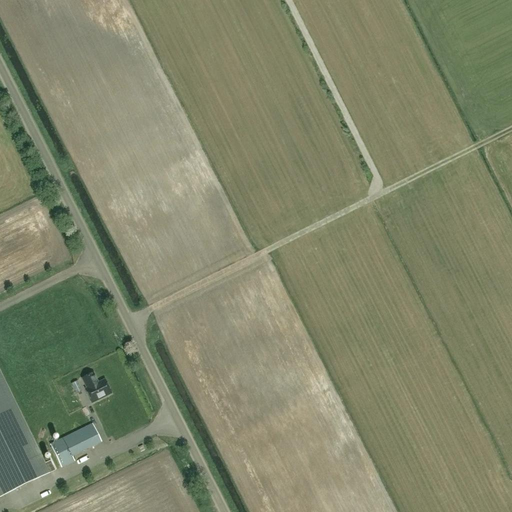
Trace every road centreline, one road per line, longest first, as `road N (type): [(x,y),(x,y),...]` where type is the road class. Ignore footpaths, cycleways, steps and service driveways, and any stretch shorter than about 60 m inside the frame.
road 1 (unclassified): [(223,511),(0,68)]
road 2 (track): [(511,128),(384,192)]
